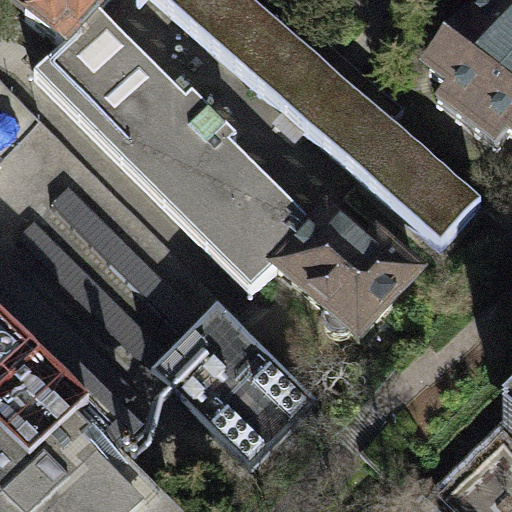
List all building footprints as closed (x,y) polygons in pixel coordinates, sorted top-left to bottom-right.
[(26,22),(66,55),(99,17),(113,0),(16,0),(34,14),(26,22)] [(147,0),(442,256),(482,210),(392,132),(395,128),(405,117),(291,17),(278,32),(241,0),(147,0)] [(511,0),(501,0),(474,32),(471,30),(431,77),(511,139),(511,0)] [(99,17),(66,55),(36,87),(251,302),(280,274),(316,232),(231,148),(237,143),(193,99),(188,104),(99,17)] [(328,217),(316,232),(280,274),(328,315),(324,321),(324,329),(328,337),(337,341),(346,340),(351,336),(360,343),(417,277),(378,241),(368,252),(328,217)] [(0,511),(163,511),(106,455),(129,432),(0,303),(0,511)] [(219,317),(155,381),(251,477),(315,412),(219,317)] [(511,511),(511,430),(427,511),(425,511),(423,509),(419,511),(511,511)]
